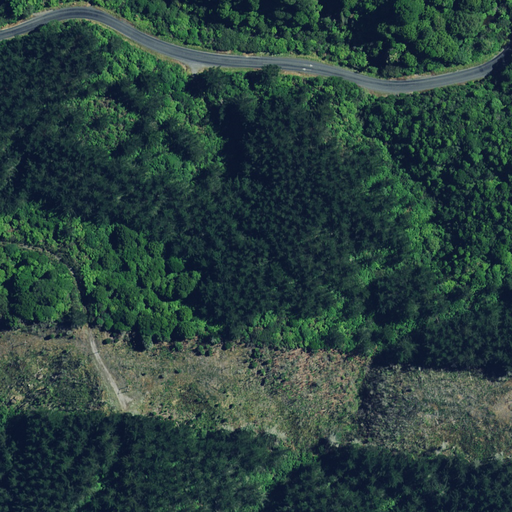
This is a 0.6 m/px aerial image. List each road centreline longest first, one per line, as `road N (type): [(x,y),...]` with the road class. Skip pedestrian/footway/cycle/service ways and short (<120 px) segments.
road 1 (tertiary): [(0,33),(61,12),(104,10),(197,55),(303,60),(408,83),(461,75),(511,46)]
road 2 (track): [(197,55),(248,168),(221,178),(142,117),(92,91),(54,123),(0,194)]
road 3 (track): [(0,244),(27,245),(80,276),(89,332),(123,430),(115,511)]
